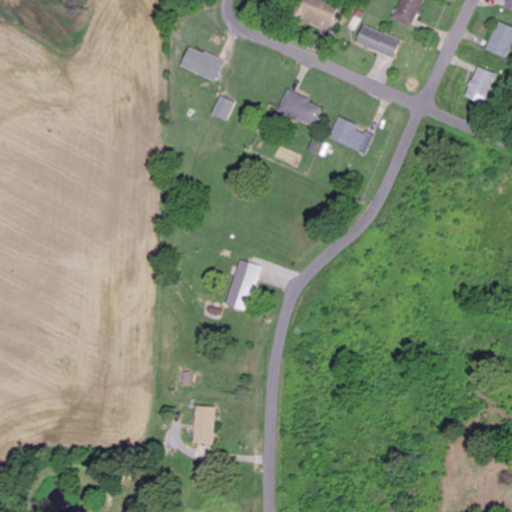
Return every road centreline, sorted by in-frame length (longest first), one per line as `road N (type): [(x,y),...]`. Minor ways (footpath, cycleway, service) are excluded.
road 1 (residential): [(272,511),(280,366),(292,314),(317,270),(381,206),(476,0)]
road 2 (residential): [(511,140),(256,32),(236,20),(232,0)]
